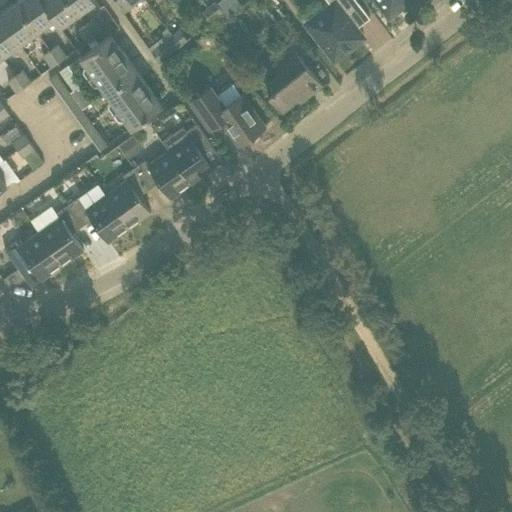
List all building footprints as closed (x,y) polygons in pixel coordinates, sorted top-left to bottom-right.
[(17,0),(17,1),(38,30),(54,18),(55,17),(43,0),(17,0)] [(79,12),(69,0),(43,0),(55,17),(54,18),(60,26),(79,12)] [(69,0),(79,12),(95,0),(69,0)] [(215,0),(214,0),(208,5),(217,16),(224,11),(215,0)] [(220,0),(218,3),(227,11),(236,0),(220,0)] [(328,0),(336,9),(311,28),(324,45),(328,42),(338,56),(355,43),(354,41),(363,34),(357,26),(370,16),(357,0),(328,0)] [(404,4),(409,0),(376,0),(389,16),(404,5),(404,4)] [(0,14),(20,43),(38,30),(17,1),(0,12),(0,14)] [(210,21),(217,16),(208,5),(202,10),(210,21)] [(0,52),(2,56),(20,43),(0,14),(0,52)] [(86,23),(94,35),(102,30),(93,18),(86,23)] [(94,35),(86,23),(78,29),(86,41),(87,40),(94,35)] [(173,33),(181,44),(188,39),(179,28),(173,33)] [(80,56),(132,126),(163,104),(112,33),(99,42),(91,47),(81,54),(82,55),(80,56)] [(181,44),(173,33),(166,38),(174,50),(181,44)] [(174,50),(166,38),(152,49),(160,60),(174,50)] [(58,43),(51,49),(59,60),(67,55),(58,43)] [(269,92),(273,97),(283,110),(306,92),(311,92),(323,83),(294,46),(273,63),(279,71),(268,80),(274,88),(269,92)] [(51,66),(59,60),(51,49),(43,54),(51,66)] [(178,76),(189,69),(182,59),(172,66),(178,76)] [(24,86),(31,80),(23,69),(15,74),(24,86)] [(49,77),(92,137),(100,148),(107,144),(82,108),(56,72),(49,77)] [(8,79),(16,90),(17,91),(24,86),(15,74),(8,79)] [(210,84),(188,99),(209,129),(222,120),(239,144),(265,125),(242,93),(225,105),(210,84)] [(0,118),(9,112),(4,105),(0,107),(0,118)] [(165,125),(159,118),(152,122),(157,130),(165,125)] [(162,138),(170,148),(169,149),(192,182),(213,167),(202,150),(212,143),(196,122),(186,129),(183,124),(162,138)] [(30,140),(23,131),(12,140),(17,149),(30,140)] [(35,147),(30,140),(17,149),(22,156),(24,155),(35,147)] [(129,156),(135,152),(127,141),(121,144),(129,156)] [(24,155),(33,168),(44,160),(35,147),(24,155)] [(159,180),(171,197),(192,182),(169,149),(149,163),(146,158),(134,166),(149,187),(159,180)] [(130,226),(151,211),(139,195),(149,187),(134,166),(123,174),(127,179),(107,193),(130,226)] [(92,217),(109,241),(130,226),(107,193),(87,208),(78,196),(67,203),(82,224),(92,217)] [(63,263),(84,248),(72,232),(82,224),(67,203),(56,211),(60,216),(40,230),(63,263)] [(16,240),(5,248),(18,267),(20,269),(31,261),(42,278),(63,263),(40,230),(20,245),(16,240)] [(18,267),(4,277),(11,287),(25,277),(20,269),(18,267)]
